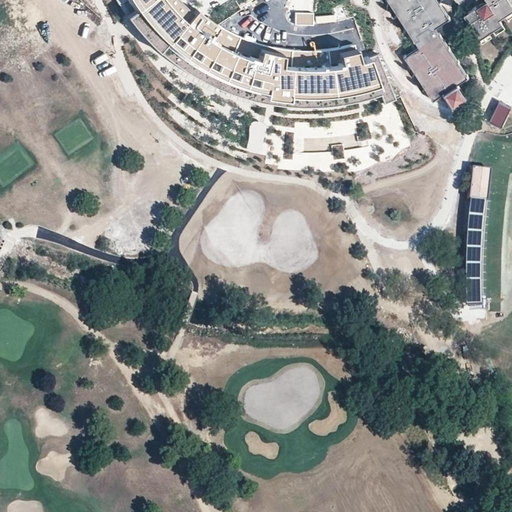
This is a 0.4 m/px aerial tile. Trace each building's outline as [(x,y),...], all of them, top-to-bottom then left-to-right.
[(343,95),(386,84),(379,62),(366,65),(365,55),(347,57),(350,69),(297,71),(298,52),(284,51),(282,57),(272,52),(267,65),(220,45),(226,31),(207,14),(196,26),(189,20),(194,14),(189,7),(184,0),(136,0),(145,12),(169,41),(195,60),(242,83),(290,95),(343,95)] [(466,96),(456,81),(466,75),(435,26),(449,17),(438,0),(385,0),(415,45),(401,54),(430,99),(441,91),(451,106),(466,96)] [(511,0),(485,0),(492,10),(482,16),(475,5),(462,13),(478,38),(501,23),(498,18),(511,8),(511,0)] [(485,0),(483,0),(475,5),(482,16),(492,10),(485,0)] [(314,14),(296,14),(296,25),(313,25),(314,14)] [(349,52),(363,47),(358,32),(344,37),(349,52)] [(341,100),(345,119),(372,113),(368,99),(355,102),(354,97),(341,100)] [(499,103),(490,122),(501,128),(511,109),(499,103)] [(312,140),(316,146),(326,140),(318,128),(303,138),(295,126),(281,134),(294,153),(297,151),(296,150),(312,140)] [(273,150),(279,161),(290,155),(284,144),(273,150)] [(297,152),(304,161),(314,154),(307,145),(297,152)] [(489,168),(473,166),(471,196),(485,197),(487,197),(489,168)] [(485,197),(471,196),(467,235),(467,302),(482,302),(481,277),(483,232),(485,197)]
